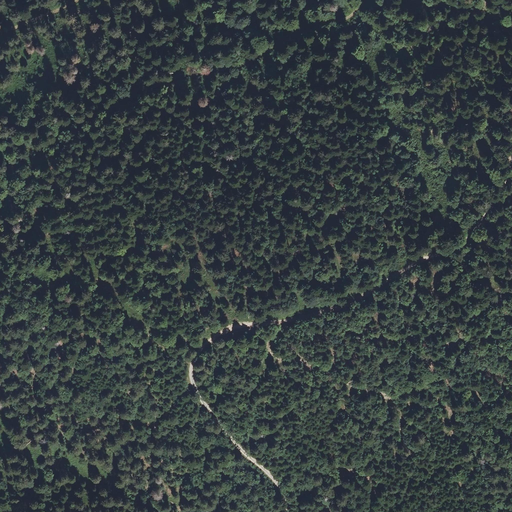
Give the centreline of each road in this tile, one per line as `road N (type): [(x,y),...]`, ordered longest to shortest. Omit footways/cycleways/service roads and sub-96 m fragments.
road 1 (track): [(511,155),(490,207),(455,249),(322,312),(222,332),(192,362),(205,406),(273,481),(288,511)]
road 2 (track): [(0,206),(82,123),(130,93),(246,64),(307,26),(345,19),(359,0)]
